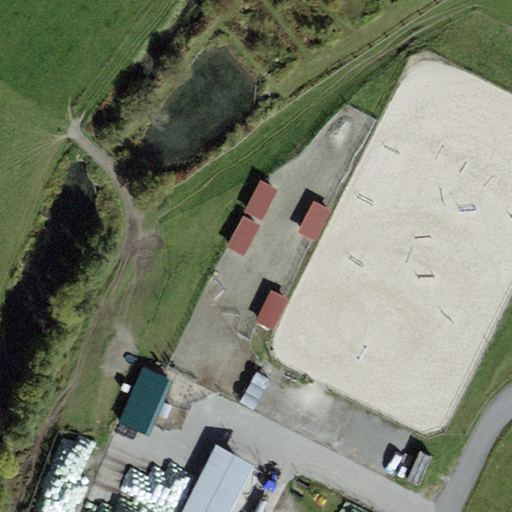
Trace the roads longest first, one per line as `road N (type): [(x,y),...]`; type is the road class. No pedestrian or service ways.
road 1 (track): [(157,422),(110,414),(135,230),(121,185),(80,137),(79,100)]
road 2 (residential): [(446,511),(493,424),(511,407)]
